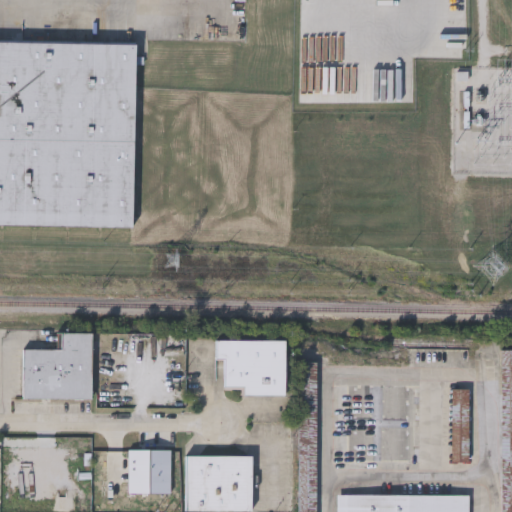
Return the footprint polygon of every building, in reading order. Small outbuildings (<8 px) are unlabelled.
[(0,40),(134,42),(131,225),(0,223),(0,40)] [(90,397),(21,397),(22,347),(55,347),(55,330),(90,331),(90,397)] [(284,339),(284,394),(241,394),(241,386),(224,386),(224,358),(215,358),(215,339),(284,339)] [(511,347),(511,511),(500,511),(501,347),(511,347)] [(315,507),(298,507),(298,360),(315,360),(315,507)] [(419,460),(333,460),(333,383),(419,383),(419,460)] [(451,387),(467,387),(467,459),(451,459),(451,387)] [(184,508),(184,454),(250,454),(250,508),(184,508)] [(468,494),(467,511),(335,511),(336,492),(468,494)]
